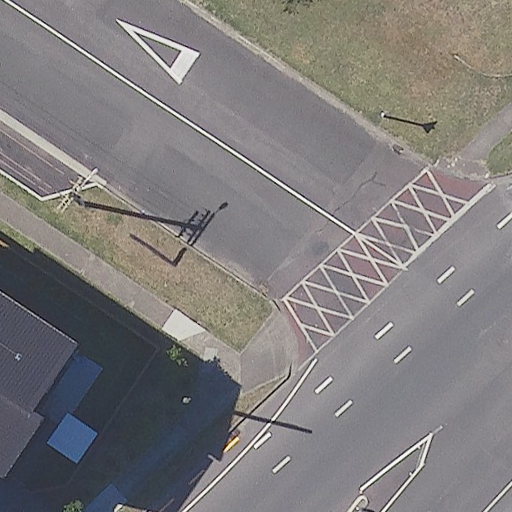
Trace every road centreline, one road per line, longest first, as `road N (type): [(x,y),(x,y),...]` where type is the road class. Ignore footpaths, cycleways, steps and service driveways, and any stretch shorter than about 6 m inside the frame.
road 1 (residential): [(11,0),(511,337)]
road 2 (secondary): [(284,511),(337,469),(478,391)]
road 3 (secondary): [(478,391),(431,511)]
